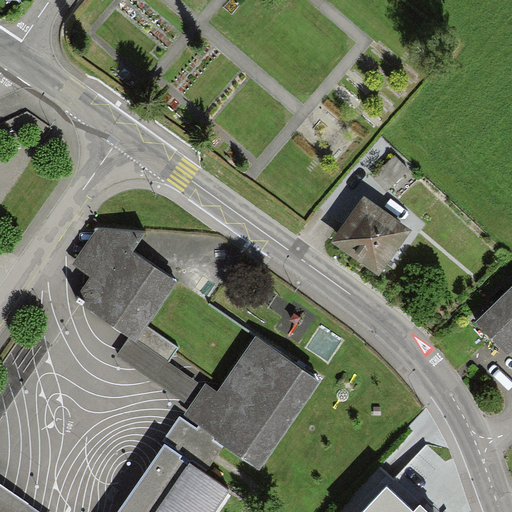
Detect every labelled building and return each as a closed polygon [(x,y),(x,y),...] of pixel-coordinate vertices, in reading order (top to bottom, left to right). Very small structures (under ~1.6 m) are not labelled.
[(409,230),(362,198),(331,242),(378,274),(409,230)] [(99,227),(74,263),(92,277),(81,292),(86,300),(82,304),(135,340),(179,282),(134,253),(146,233),(99,227)] [(511,285),(474,320),(508,356),(511,352),(511,285)] [(321,378),(255,332),(216,388),(208,382),(185,416),(198,426),(214,436),(258,467),(321,378)] [(196,428),(181,417),(115,511),(216,511),(231,491),(205,473),(224,446),(213,438),(214,436),(198,426),(196,428)] [(0,511),(45,511),(0,480),(0,511)] [(412,511),(387,488),(364,511),(426,511),(421,507),(415,511),(412,511)]
